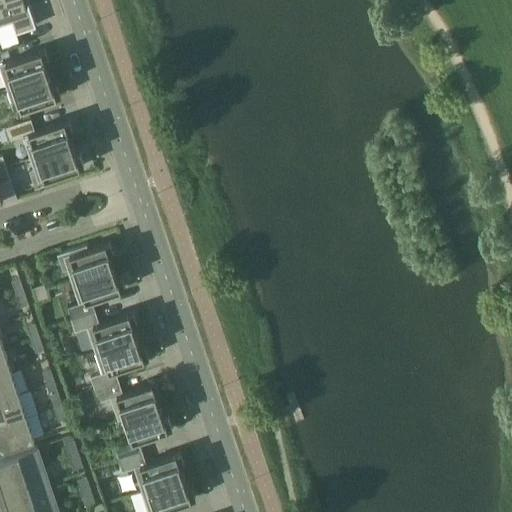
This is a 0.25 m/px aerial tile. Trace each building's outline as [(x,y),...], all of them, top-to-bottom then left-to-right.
[(36,25),(27,0),(0,0),(0,24),(12,20),(16,31),(36,25)] [(50,72),(46,61),(50,59),(46,49),(42,50),(42,49),(0,62),(0,65),(7,87),(50,72)] [(15,110),(58,96),(57,95),(61,93),(58,83),(54,84),(50,72),(7,87),(15,110)] [(73,143),(69,131),(73,129),(70,119),(66,120),(65,119),(35,129),(31,117),(7,125),(11,138),(23,134),(30,157),(73,143)] [(73,143),(30,157),(39,184),(35,185),(35,186),(65,177),(65,175),(64,176),(63,172),(81,166),(81,165),(85,163),(81,153),(77,154),(73,143)] [(2,154),(0,155),(0,181),(10,178),(2,154)] [(62,252),(71,279),(114,264),(110,252),(114,251),(111,241),(107,242),(106,241),(88,247),(87,244),(88,243),(87,242),(57,252),(58,253),(62,252)] [(114,264),(71,279),(79,302),(122,288),(122,287),(126,285),(122,275),(118,276),(114,264)] [(0,266),(0,276),(13,275),(11,265),(0,266)] [(12,279),(16,292),(25,289),(20,276),(12,279)] [(49,296),(44,283),(33,287),(37,300),(49,296)] [(25,289),(16,292),(21,306),(29,303),(25,289)] [(95,309),(71,317),(75,330),(87,326),(95,349),(138,334),(134,322),(138,321),(134,311),(130,312),(130,311),(99,321),(95,309)] [(27,324),(31,338),(40,335),(35,322),(27,324)] [(135,362),(146,358),(145,357),(149,355),(145,345),(142,346),(138,334),(95,349),(102,371),(91,375),(95,388),(119,380),(138,373),(135,362)] [(40,335),(31,338),(36,351),(44,348),(40,335)] [(0,373),(12,370),(4,347),(0,348),(0,373)] [(42,370),(47,383),(55,380),(51,367),(42,370)] [(0,399),(20,393),(12,370),(0,373),(0,399)] [(142,385),(138,373),(119,380),(95,388),(99,400),(111,396),(118,419),(161,405),(157,393),(161,391),(157,381),(154,382),(153,381),(142,385)] [(55,380),(47,383),(51,397),(60,394),(55,380)] [(20,393),(0,399),(0,424),(27,416),(39,412),(31,389),(20,393)] [(67,417),(63,403),(54,406),(59,420),(67,417)] [(165,416),(161,405),(118,419),(118,420),(125,417),(133,439),(114,445),(118,458),(142,450),(139,438),(169,428),(168,427),(172,426),(169,415),(165,416)] [(35,439),(27,416),(0,424),(0,449),(0,450),(35,439)] [(70,455),(79,452),(74,438),(65,441),(70,455)] [(37,445),(0,457),(0,476),(0,478),(43,464),(37,445)] [(142,450),(118,458),(122,470),(134,466),(142,489),(181,476),(184,475),(181,463),(184,461),(181,451),(177,452),(177,451),(146,461),(142,450)] [(74,468),(83,465),(79,452),(70,455),(74,468)] [(43,464),(0,478),(7,496),(49,482),(43,464)] [(82,491),(91,488),(87,475),(77,478),(82,491)] [(148,511),(163,511),(162,508),(192,498),(192,497),(196,496),(192,485),(188,486),(184,475),(181,476),(142,489),(149,511),(148,511)] [(20,511),(55,500),(49,482),(7,496),(11,511),(20,511)] [(86,505),(96,502),(91,488),(82,491),(86,505)] [(20,511),(59,511),(55,500),(20,511)]
